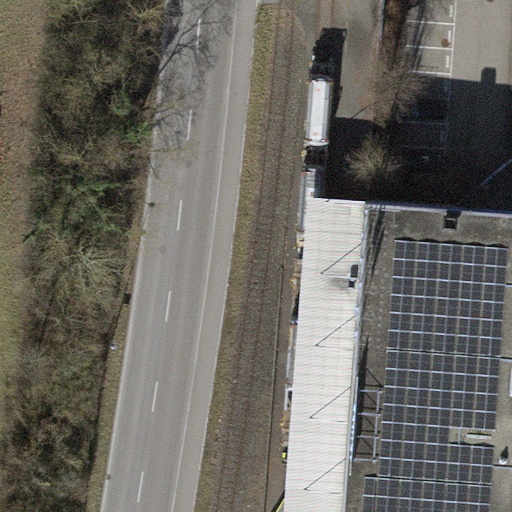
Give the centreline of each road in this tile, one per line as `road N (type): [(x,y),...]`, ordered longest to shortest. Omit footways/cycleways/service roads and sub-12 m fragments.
road 1 (unclassified): [(134,511),(183,206),(200,0)]
road 2 (unknown): [(483,0),(482,174)]
